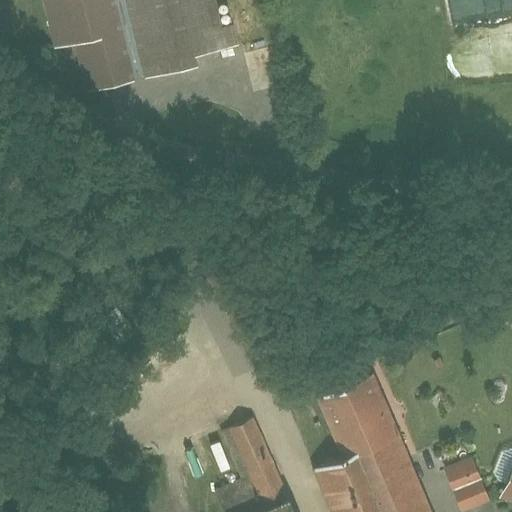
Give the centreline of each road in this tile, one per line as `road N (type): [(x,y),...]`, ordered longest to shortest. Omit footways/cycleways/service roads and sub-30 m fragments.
road 1 (unclassified): [(0,56),(79,111),(191,155),(511,204)]
road 2 (unknown): [(150,141),(251,332)]
